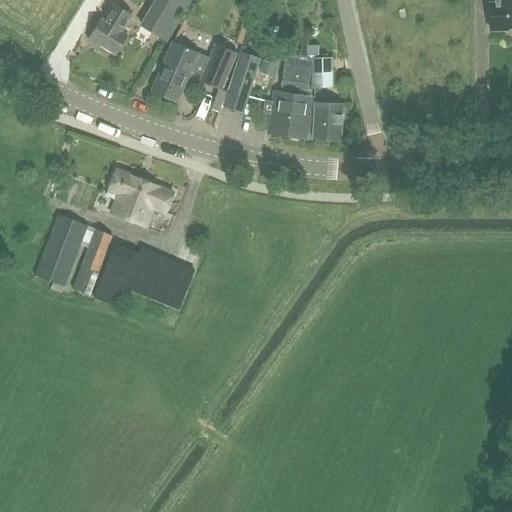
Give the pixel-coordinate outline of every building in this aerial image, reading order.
[(158,0),(141,29),(167,44),(192,0),(158,0)] [(511,0),(492,0),(492,8),(490,8),(490,29),(507,29),(507,27),(511,26),(511,0)] [(88,41),(98,47),(100,45),(115,54),(127,35),(122,32),(131,17),(113,6),(104,21),(101,19),(88,41)] [(252,18),(243,45),(249,47),(258,20),(252,18)] [(176,101),(190,71),(198,53),(173,42),(151,90),(176,101)] [(237,53),(234,52),(215,44),(208,57),(198,53),(190,71),(201,76),(198,81),(222,91),(237,53)] [(245,53),(239,54),(227,90),(248,96),(260,58),(245,53)] [(333,59),(311,60),(312,88),(334,87),(333,59)] [(311,97),(312,89),(308,88),(311,66),(284,62),(280,89),(296,91),(295,95),(275,92),(274,102),(265,101),(263,114),(272,115),(269,133),(306,139),(312,97),(311,97)] [(342,104),(313,103),(312,139),(341,140),(342,104)] [(214,122),(232,122),(232,105),(214,104),(214,122)] [(115,170),(107,190),(105,196),(115,200),(110,214),(146,228),(153,209),(165,213),(173,192),(115,170)] [(63,288),(65,289),(80,246),(87,248),(72,290),(89,297),(112,238),(57,216),(34,275),(53,283),(51,288),(61,293),(63,288)] [(115,244),(94,298),(118,308),(125,289),(178,309),(195,270),(139,247),(137,251),(115,244)]
